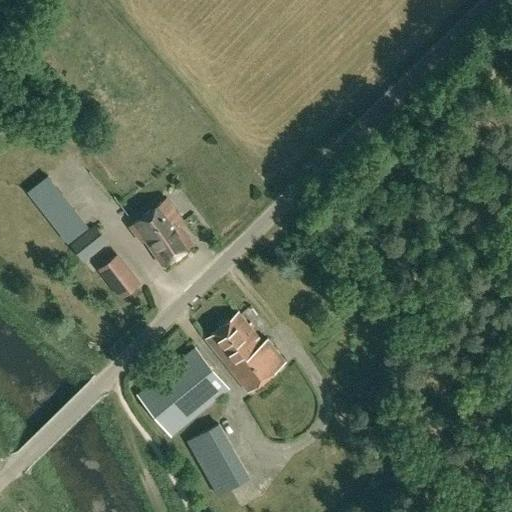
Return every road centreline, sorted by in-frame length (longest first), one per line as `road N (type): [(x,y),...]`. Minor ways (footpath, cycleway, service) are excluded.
road 1 (unclassified): [(0,484),(498,0)]
road 2 (track): [(0,296),(64,354),(108,379)]
